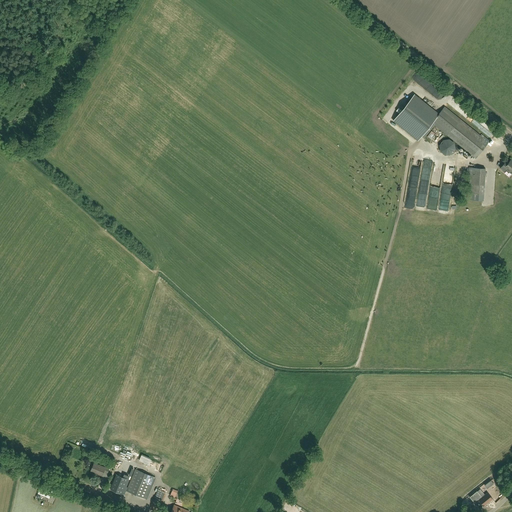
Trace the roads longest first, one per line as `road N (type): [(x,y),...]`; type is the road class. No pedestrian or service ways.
road 1 (residential): [(511,135),(344,0)]
road 2 (unclassified): [(0,453),(139,511)]
